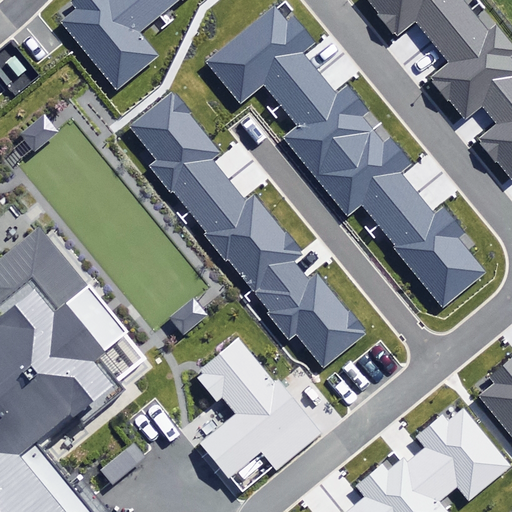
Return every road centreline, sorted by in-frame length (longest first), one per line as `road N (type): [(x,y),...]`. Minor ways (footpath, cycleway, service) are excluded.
road 1 (residential): [(511,299),(259,511)]
road 2 (residential): [(321,0),(511,228)]
